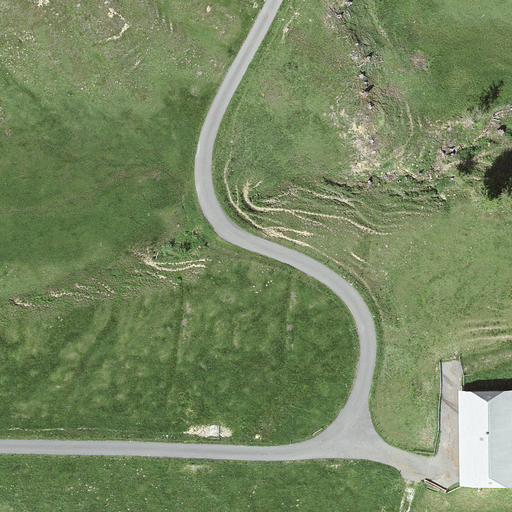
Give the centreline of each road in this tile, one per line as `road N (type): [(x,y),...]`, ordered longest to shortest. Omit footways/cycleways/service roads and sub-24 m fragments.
road 1 (unclassified): [(0,446),(277,452),(319,448),(345,434),(368,352),(358,306),(310,266),(228,231),(202,179),(213,120),(274,0)]
road 2 (track): [(345,434),(444,474),(444,372),(458,366)]
